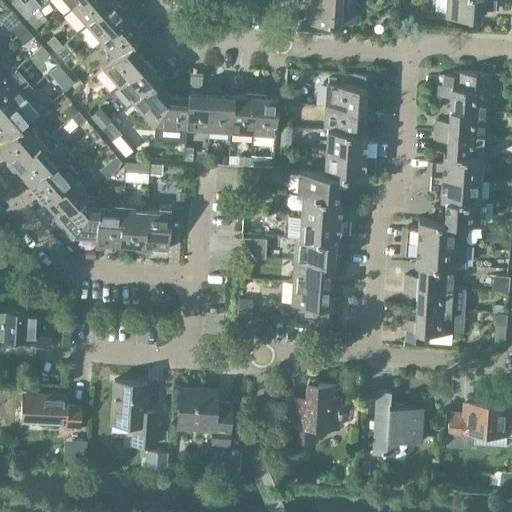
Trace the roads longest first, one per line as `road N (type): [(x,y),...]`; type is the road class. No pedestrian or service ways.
road 1 (residential): [(369,360),(380,220),(404,195),(413,53)]
road 2 (residential): [(196,274),(68,267),(0,193)]
road 3 (residential): [(259,356),(257,467),(277,511)]
road 4 (residential): [(511,365),(369,360)]
road 5 (residential): [(285,42),(191,34),(160,0)]
road 6 (residential): [(74,379),(76,352),(186,360)]
road 7 (residential): [(413,53),(285,42)]
